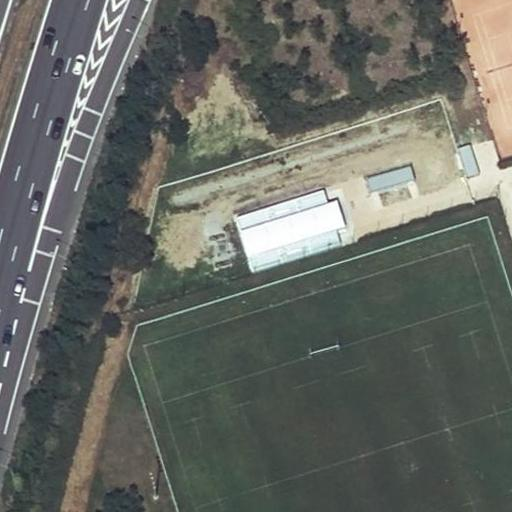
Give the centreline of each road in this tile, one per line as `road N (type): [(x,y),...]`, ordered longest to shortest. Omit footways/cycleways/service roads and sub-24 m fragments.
road 1 (motorway): [(0,325),(50,225),(137,0)]
road 2 (motorway): [(0,286),(79,0)]
